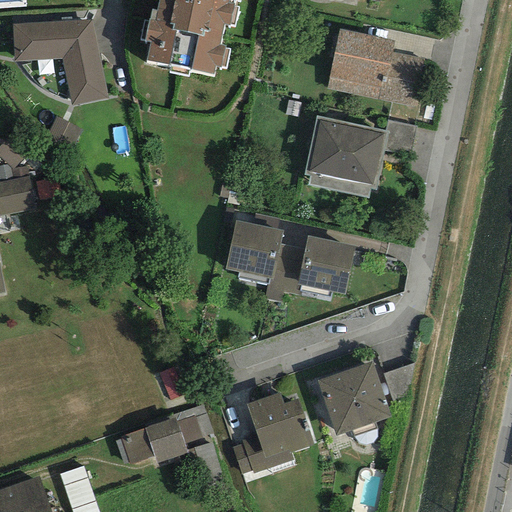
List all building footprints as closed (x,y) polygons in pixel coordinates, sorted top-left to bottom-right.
[(158,0),(154,20),(148,19),(147,22),(143,21),(139,40),(149,42),(145,62),(169,67),(168,73),(187,77),(189,71),(213,76),(215,68),(220,69),(220,67),(225,68),(229,49),(224,48),(225,45),(219,44),(224,25),(234,27),(238,7),(234,6),(235,1),(239,2),(239,0),(158,0)] [(91,20),(12,24),(14,62),(61,59),(71,106),(107,99),(91,20)] [(393,41),(338,30),(326,89),(417,108),(425,70),(422,69),(424,59),(391,52),(393,41)] [(385,131),(316,116),(303,176),(308,177),(306,185),(368,198),(370,190),(375,191),(384,151),(388,132),(385,131)] [(81,130),(55,117),(46,134),(73,147),(81,130)] [(415,126),(387,120),(385,131),(388,132),(384,151),(409,156),(415,126)] [(23,158),(5,140),(0,145),(0,158),(7,165),(11,170),(23,158)] [(7,165),(0,166),(0,182),(12,180),(11,170),(7,165)] [(28,177),(26,167),(11,170),(12,180),(28,177)] [(12,180),(0,182),(0,216),(35,209),(28,177),(12,180)] [(282,231),(235,221),(224,269),(268,278),(272,279),(279,244),(282,231)] [(355,246),(307,236),(304,250),(296,285),(344,295),(355,246)] [(304,250),(279,244),(272,279),(268,278),(264,299),(280,302),(282,292),(294,295),(296,285),(304,250)] [(371,362),(317,381),(335,437),(390,417),(371,362)] [(415,364),(382,374),(393,405),(408,400),(415,364)] [(173,366),(158,373),(169,400),(185,394),(173,366)] [(279,393),(245,405),(255,436),(241,441),(242,445),(232,448),(241,475),(251,472),(252,475),(293,461),(291,452),(312,445),(296,399),(283,404),(279,393)] [(194,416),(176,422),(183,444),(201,439),(194,416)] [(175,417),(143,428),(120,437),(121,439),(114,442),(123,465),(128,463),(129,466),(154,456),(156,464),(187,453),(183,444),(176,422),(175,417)] [(211,443),(193,448),(202,479),(221,474),(211,443)] [(98,511),(82,466),(59,475),(71,511),(98,511)] [(50,511),(38,477),(0,490),(0,511),(50,511)]
